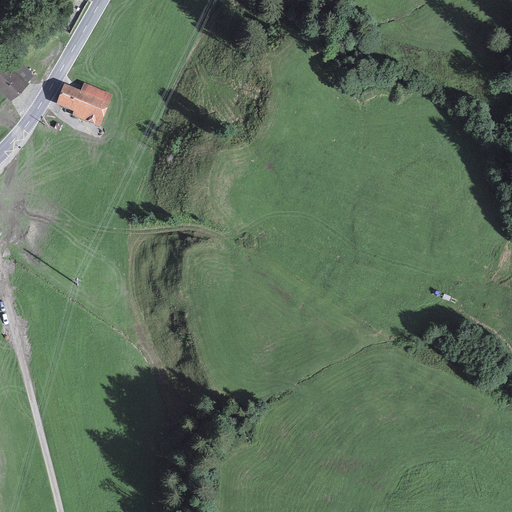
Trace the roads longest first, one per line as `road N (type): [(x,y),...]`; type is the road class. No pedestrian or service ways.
road 1 (track): [(60,511),(0,268)]
road 2 (secondary): [(101,0),(38,109),(0,153)]
